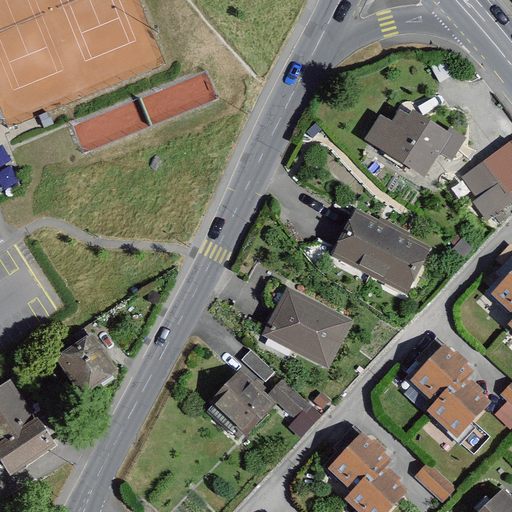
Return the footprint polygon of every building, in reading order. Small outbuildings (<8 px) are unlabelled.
[(452,141),(398,111),(374,154),(429,184),(452,141)] [(511,202),(511,155),(507,149),(464,180),(492,218),(511,202)] [(433,254),(357,216),(334,261),(409,300),(433,254)] [(511,262),(486,288),(493,295),(511,277),(511,262)] [(511,281),(491,305),(511,323),(511,329),(507,335),(511,338),(511,281)] [(356,328),(288,294),(263,344),(331,378),(356,328)] [(95,333),(57,356),(83,398),(121,375),(95,333)] [(437,338),(404,373),(415,382),(447,347),(437,338)] [(500,408),(443,358),(408,397),(432,418),(425,426),(458,455),(500,408)] [(282,412),(241,376),(208,413),(249,449),(282,412)] [(0,386),(0,456),(11,474),(59,444),(16,377),(0,386)] [(287,379),(275,391),(298,414),(286,427),(300,440),(325,415),(287,379)] [(393,511),(412,490),(355,440),(321,479),(345,500),(337,509),(341,511),(393,511)] [(417,471),(447,498),(458,485),(428,459),(417,471)] [(511,511),(511,491),(506,486),(479,511),(511,511)]
